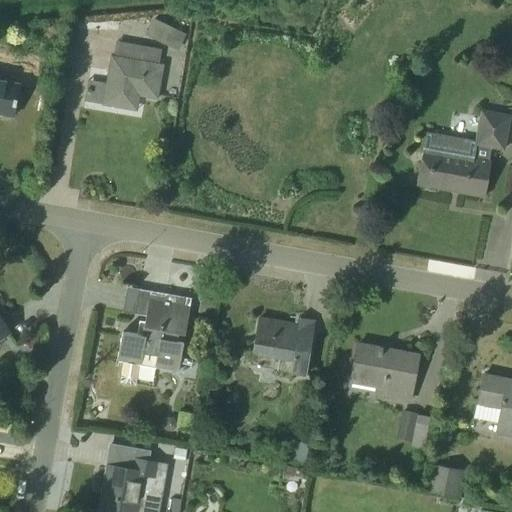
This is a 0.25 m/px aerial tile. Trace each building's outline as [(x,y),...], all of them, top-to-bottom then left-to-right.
[(185,35),(153,20),(145,36),(177,51),(185,35)] [(102,106),(136,111),(138,97),(157,100),(163,65),(158,64),(160,50),(115,42),(112,56),(110,56),(102,106)] [(19,83),(0,79),(0,115),(13,118),(19,83)] [(104,84),(88,82),(85,103),(100,106),(104,84)] [(425,133),(416,187),(484,199),(491,162),(488,162),(490,149),(503,151),(509,116),(480,111),(474,142),(425,133)] [(192,301),(149,293),(141,336),(122,332),(117,361),(123,362),(118,384),(134,387),(138,367),(178,374),(192,301)] [(297,319),(295,329),(258,322),(250,365),(305,375),(315,322),(297,319)] [(421,358),(355,345),(347,384),(374,390),(373,398),(412,405),(421,358)] [(511,382),(484,376),(474,419),(496,424),(493,434),(511,438),(511,382)] [(429,418),(402,412),(397,439),(424,445),(429,418)] [(156,511),(166,465),(113,455),(111,466),(106,465),(102,487),(107,488),(102,511),(156,511)] [(459,472),(438,467),(434,485),(455,491),(459,472)]
